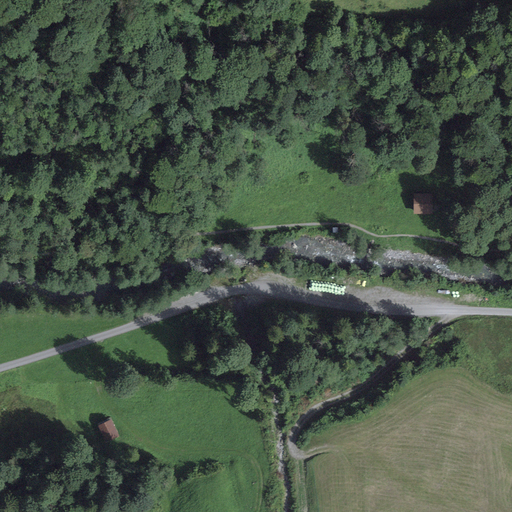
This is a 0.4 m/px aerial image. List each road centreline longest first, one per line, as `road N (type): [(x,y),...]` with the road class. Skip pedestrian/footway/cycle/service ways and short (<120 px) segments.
road 1 (unclassified): [(511,313),(247,289),(0,367)]
road 2 (track): [(339,450),(296,453),(292,441),(303,420),(364,386),(460,310)]
